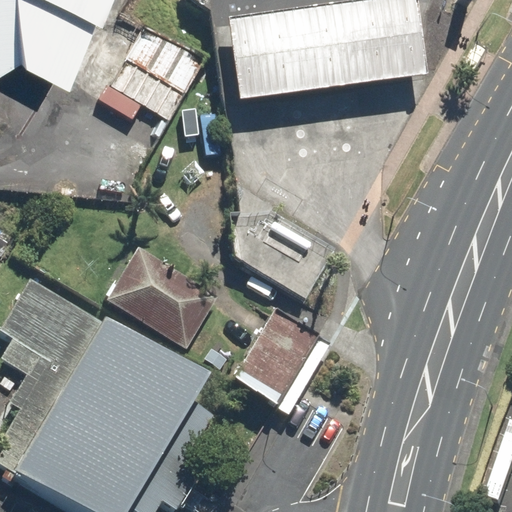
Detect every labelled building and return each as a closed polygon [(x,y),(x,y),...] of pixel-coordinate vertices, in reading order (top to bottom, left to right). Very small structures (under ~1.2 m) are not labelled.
[(6,0),(12,53),(56,76),(63,63),(93,6),(95,0),(6,0)] [(407,0),(217,28),(229,109),(419,81),(407,0)] [(171,125),(202,62),(93,6),(63,63),(171,125)] [(221,219),(227,262),(301,307),(335,251),(267,210),(221,219)] [(205,301),(132,252),(97,303),(171,353),(205,301)] [(329,352),(271,313),(222,386),(280,425),(329,352)] [(100,338),(6,478),(56,511),(121,511),(196,401),(100,338)]
